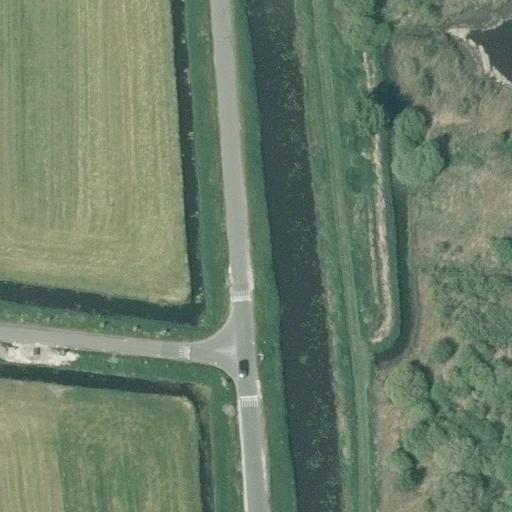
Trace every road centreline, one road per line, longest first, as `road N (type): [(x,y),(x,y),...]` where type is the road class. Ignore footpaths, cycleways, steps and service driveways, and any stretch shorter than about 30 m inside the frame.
road 1 (track): [(320,0),(368,511)]
road 2 (tertiary): [(245,363),(219,0)]
road 3 (tertiary): [(245,363),(0,339)]
road 4 (tertiary): [(254,511),(245,363)]
